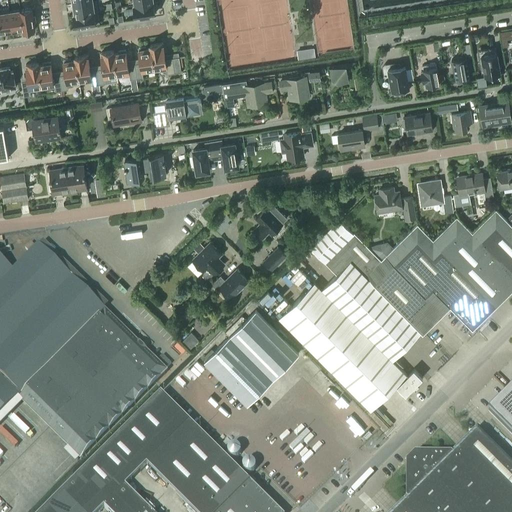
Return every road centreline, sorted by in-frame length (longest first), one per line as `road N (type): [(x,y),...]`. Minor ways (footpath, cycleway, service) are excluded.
road 1 (tertiary): [(0,227),(511,143)]
road 2 (residential): [(0,167),(379,107)]
road 3 (unclassified): [(328,511),(511,327)]
road 4 (residential): [(379,107),(373,38),(511,16)]
road 5 (residential): [(379,107),(511,86)]
road 6 (residential): [(62,47),(191,25)]
